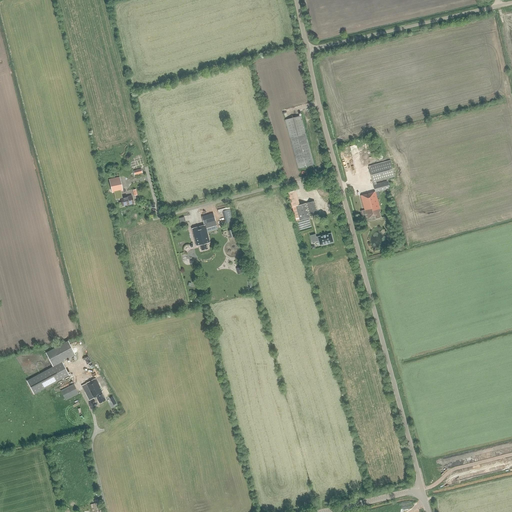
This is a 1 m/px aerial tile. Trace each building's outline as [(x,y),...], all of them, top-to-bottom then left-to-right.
[(285,120),(298,169),(314,165),(301,115),(285,120)] [(388,181),(383,182),(377,184),(377,182),(395,177),(390,160),(368,166),(374,185),(373,185),(375,192),(360,196),(364,210),(360,211),(362,216),(366,215),(368,215),(369,219),(375,217),(376,219),(381,218),(379,213),(381,212),(376,197),(380,196),(379,193),(391,189),(388,181)] [(121,202),(119,203),(119,206),(122,205),(122,206),(133,203),(131,196),(120,198),(121,202)] [(310,217),(311,217),(318,215),(314,202),(296,206),(299,219),(298,220),(300,226),(312,223),(310,217)] [(201,216),(204,225),(205,224),(215,221),(213,213),(201,216)] [(205,225),(207,232),(218,230),(215,221),(205,224),(205,225)] [(191,229),(196,246),(200,245),(201,251),(208,249),(206,244),(210,243),(205,225),(191,229)] [(311,236),(312,242),(319,241),(320,245),(334,242),(331,233),(318,237),(316,238),(315,235),(311,236)] [(26,381),(34,394),(69,375),(62,362),(26,381)] [(99,404),(105,401),(101,392),(102,392),(95,379),(82,387),(89,401),(96,398),(99,404)] [(60,391),(65,401),(79,394),(73,384),(60,391)] [(90,504),(92,511),(101,511),(99,502),(90,504)]
